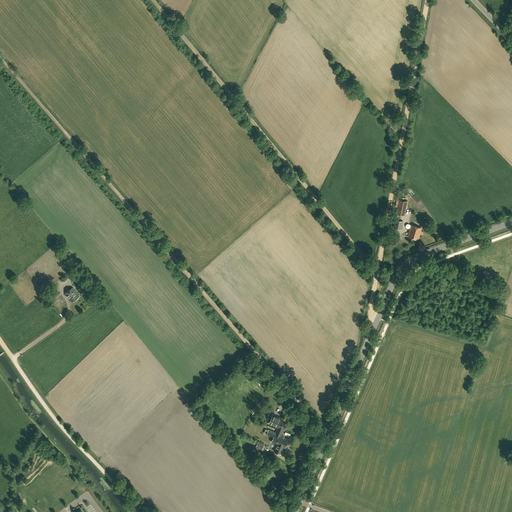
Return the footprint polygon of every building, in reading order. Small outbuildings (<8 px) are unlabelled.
[(404,215),(408,202),(400,200),(397,213),(404,215)] [(395,219),(393,227),(401,229),(403,221),(395,219)] [(418,240),(421,228),(411,225),(408,237),(418,240)] [(74,281),(79,276),(73,269),(68,273),(74,281)] [(492,282),(493,278),(491,277),(492,273),(486,271),(483,278),(489,281),(492,282)] [(89,287),(84,281),(83,282),(80,285),(84,291),(89,287)] [(54,299),(59,295),(54,287),(49,291),(54,299)] [(72,302),(79,296),(73,287),(65,293),(72,302)] [(275,395),(280,391),(274,385),(270,389),(275,395)] [(284,430),(288,421),(273,415),(269,423),(278,427),(283,429),(284,430)] [(280,436),(283,429),(278,427),(276,432),(268,429),(266,435),(273,438),(271,442),(277,444),(274,451),(281,454),(283,447),(285,447),(288,439),(280,436)] [(257,443),(256,447),(255,447),(262,449),(264,444),(258,441),(257,443)]
